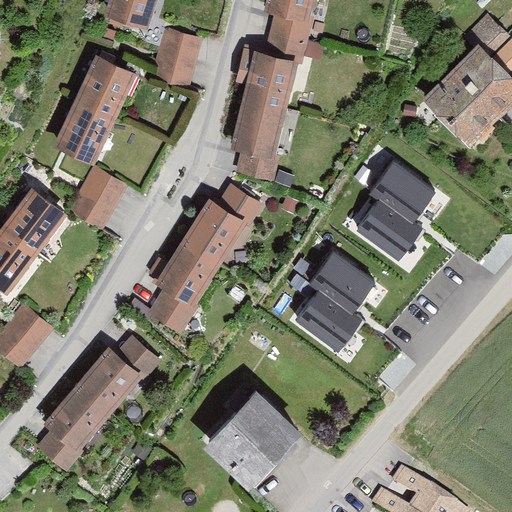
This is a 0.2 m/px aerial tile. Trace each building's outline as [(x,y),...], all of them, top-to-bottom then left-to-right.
[(157,0),(108,0),(105,11),(150,26),(157,0)] [(302,0),(258,0),(255,14),(263,16),(261,25),(284,31),(296,23),(302,0)] [(505,71),(511,64),(511,32),(494,12),(471,32),(505,71)] [(167,37),(156,86),(182,92),(196,43),(167,37)] [(511,85),(470,44),(416,98),(462,145),(511,96),(511,85)] [(0,48),(0,68),(8,52),(0,48)] [(290,60),(247,50),(221,148),(236,153),(233,172),(268,180),(275,157),(266,154),(290,60)] [(99,53),(55,146),(95,164),(138,72),(99,53)] [(436,191),(394,161),(370,194),(378,200),(412,224),(436,191)] [(101,162),(73,208),(106,227),(133,182),(101,162)] [(215,178),(155,281),(165,287),(198,306),(258,202),(215,178)] [(37,183),(0,231),(0,285),(10,293),(73,210),(37,183)] [(355,230),(398,261),(421,230),(412,224),(378,200),(355,230)] [(376,283),(334,253),(311,286),(318,291),(353,316),(376,283)] [(165,287),(148,318),(181,336),(198,306),(165,287)] [(296,322),(339,353),(361,322),(353,316),(318,291),(296,322)] [(21,307),(0,332),(0,357),(15,370),(49,330),(21,307)] [(118,332),(48,420),(52,428),(36,448),(67,472),(155,361),(118,332)] [(265,382),(209,442),(257,486),(312,426),(265,382)] [(376,511),(466,511),(425,486),(433,474),(408,465),(387,492),(414,504),(409,511),(380,495),(371,509),(376,511)]
